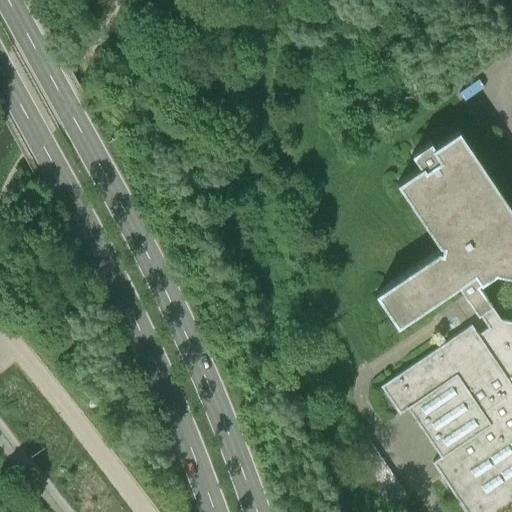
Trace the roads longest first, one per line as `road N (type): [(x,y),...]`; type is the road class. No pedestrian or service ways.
road 1 (primary): [(257,511),(209,381),(7,0)]
road 2 (primary): [(0,66),(114,278),(214,511)]
